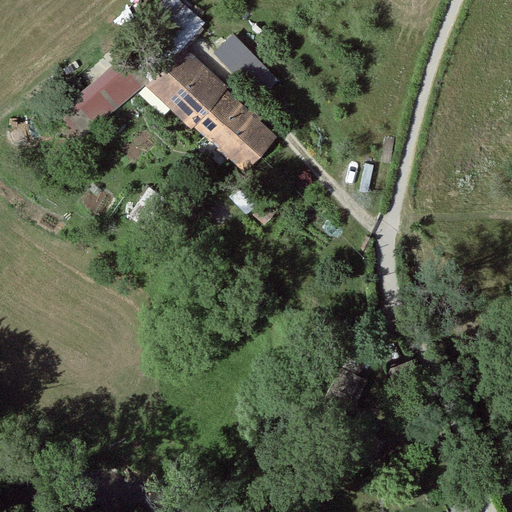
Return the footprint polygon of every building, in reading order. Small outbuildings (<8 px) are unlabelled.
[(204,22),(179,0),(163,0),(144,22),(178,52),(204,22)] [(279,83),(233,35),(215,53),(260,100),(279,83)] [(150,82),(242,169),(274,136),(183,49),(150,82)] [(80,133),(147,80),(126,55),(57,106),(80,133)] [(165,200),(150,188),(128,214),(144,227),(165,200)] [(255,207),(247,196),(239,202),(247,213),(255,207)] [(276,213),(266,203),(256,213),(266,223),(276,213)] [(434,255),(423,242),(417,247),(429,260),(434,255)] [(370,354),(354,347),(342,366),(325,401),(354,412),(365,380),(358,377),(370,354)] [(390,366),(406,397),(424,388),(409,356),(390,366)] [(342,415),(330,431),(372,462),(384,446),(342,415)]
